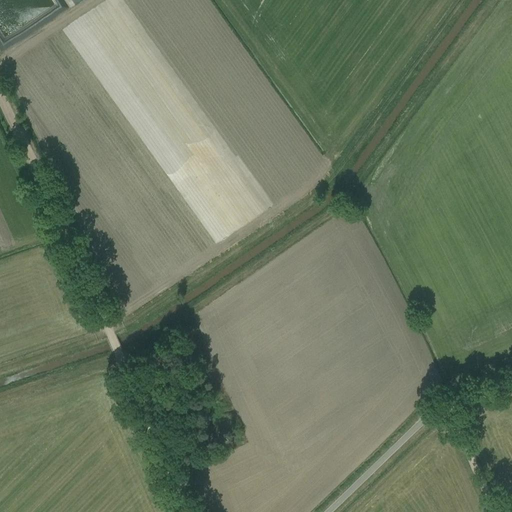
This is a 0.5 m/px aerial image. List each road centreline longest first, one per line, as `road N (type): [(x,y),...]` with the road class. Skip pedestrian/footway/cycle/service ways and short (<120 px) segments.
road 1 (track): [(0,104),(186,511)]
road 2 (unclassified): [(326,511),(430,412),(511,374)]
